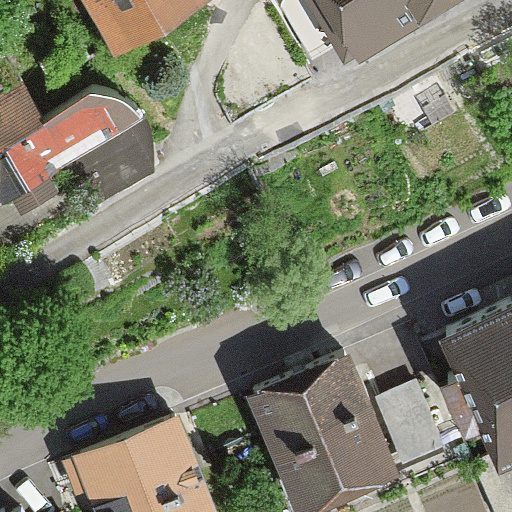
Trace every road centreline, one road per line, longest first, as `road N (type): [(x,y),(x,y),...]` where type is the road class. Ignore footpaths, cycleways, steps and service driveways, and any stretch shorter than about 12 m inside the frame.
road 1 (residential): [(0,293),(192,172),(445,37),(511,11)]
road 2 (residential): [(0,458),(511,225)]
